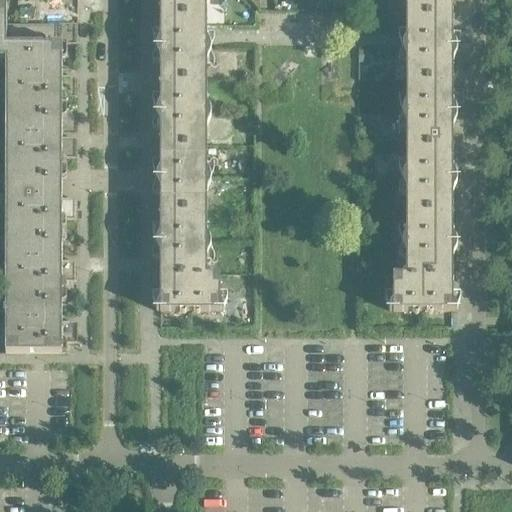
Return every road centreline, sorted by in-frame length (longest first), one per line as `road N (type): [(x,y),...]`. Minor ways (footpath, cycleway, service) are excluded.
road 1 (residential): [(114,466),(109,0)]
road 2 (residential): [(474,0),(465,465)]
road 3 (residential): [(161,465),(465,465)]
